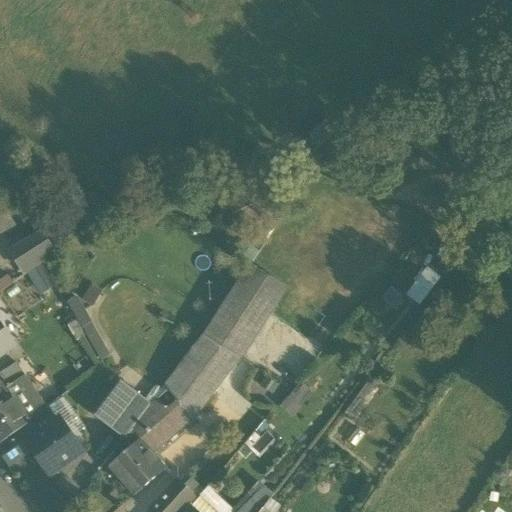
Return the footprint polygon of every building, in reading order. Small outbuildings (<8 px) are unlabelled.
[(0,222),(0,230),(2,234),(12,228),(7,219),(0,222)] [(11,253),(25,274),(28,272),(41,264),(55,255),(41,233),(11,253)] [(41,264),(28,272),(40,291),(53,283),(41,264)] [(243,275),(203,336),(239,360),(286,288),(250,264),(243,275)] [(428,264),(410,296),(425,305),(444,274),(428,264)] [(0,292),(14,283),(8,275),(0,280),(0,292)] [(92,284),(81,301),(93,308),(103,292),(92,284)] [(66,304),(80,329),(92,322),(78,297),(66,304)] [(111,355),(92,322),(80,329),(99,362),(111,355)] [(0,355),(14,346),(0,326),(0,355)] [(203,336),(165,385),(194,418),(239,360),(203,336)] [(16,363),(4,371),(11,381),(12,384),(24,376),(16,363)] [(0,373),(0,388),(11,381),(4,371),(0,373)] [(46,409),(24,376),(12,384),(11,381),(0,388),(0,439),(17,428),(46,409)] [(45,377),(36,384),(45,396),(54,390),(45,377)] [(293,416),(314,393),(302,382),(281,405),(293,416)] [(96,416),(124,438),(131,430),(149,406),(121,384),(96,416)] [(152,454),(194,418),(165,385),(149,406),(131,430),(140,440),(152,454)] [(63,397),(46,409),(55,422),(59,420),(72,437),(85,428),(63,397)] [(55,422),(46,409),(17,428),(32,451),(36,448),(41,454),(37,457),(50,475),(82,452),(72,437),(59,420),(55,422)] [(32,451),(17,428),(0,439),(0,452),(9,467),(32,451)] [(124,438),(132,447),(140,440),(131,430),(124,438)] [(109,467),(134,495),(164,469),(152,454),(140,440),(132,447),(109,467)] [(32,451),(37,457),(41,454),(36,448),(32,451)] [(150,509),(153,511),(180,511),(194,497),(177,480),(150,509)] [(257,481),(240,504),(249,511),(259,511),(262,509),(274,494),(257,481)] [(208,487),(191,508),(194,511),(233,511),(234,511),(208,487)]
